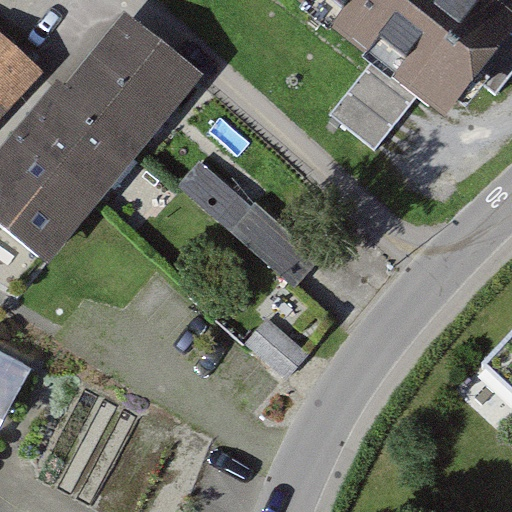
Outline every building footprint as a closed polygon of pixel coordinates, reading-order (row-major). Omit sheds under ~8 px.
[(511,87),(511,11),(498,0),(306,0),(475,133),(511,87)] [(213,88),(135,22),(0,179),(0,221),(57,270),(213,88)] [(0,134),(51,81),(0,33),(0,134)] [(289,289),(315,261),(210,167),(184,196),(289,289)] [(511,339),(465,389),(511,432),(511,339)] [(0,439),(38,365),(0,345),(0,439)]
